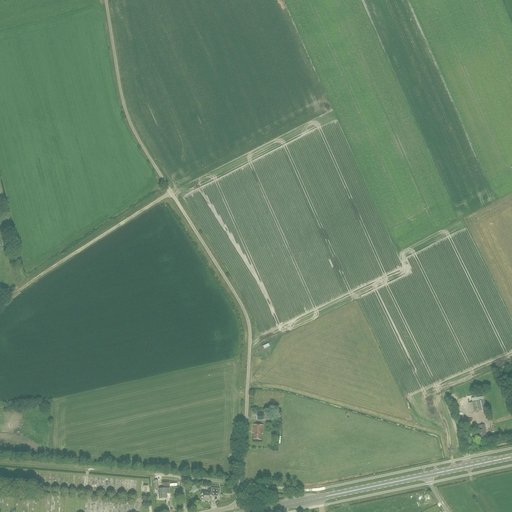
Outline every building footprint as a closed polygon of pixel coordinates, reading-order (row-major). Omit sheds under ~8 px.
[(470,413),(487,410),(485,400),(468,403),(470,413)] [(269,420),(270,413),(257,412),(257,420),(269,420)] [(263,434),(263,425),(253,425),(253,433),(254,433),(254,440),(261,440),(262,434),(263,434)] [(479,439),(487,438),(484,425),(478,426),(479,430),(477,430),(479,439)] [(167,494),(169,494),(169,488),(162,489),(159,489),(159,499),(167,499),(167,494)] [(218,496),(218,489),(211,488),(211,492),(201,491),(201,501),(210,502),(211,496),(218,496)]
